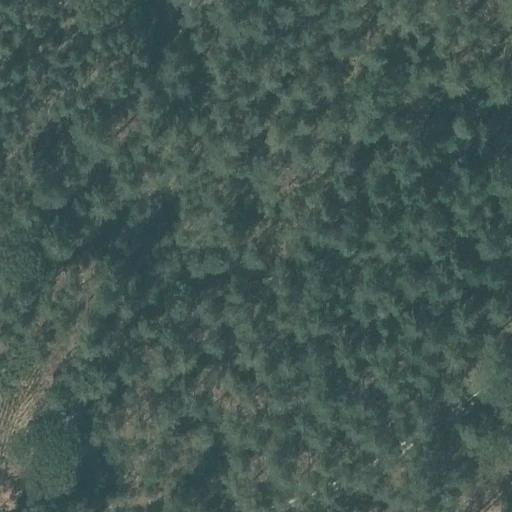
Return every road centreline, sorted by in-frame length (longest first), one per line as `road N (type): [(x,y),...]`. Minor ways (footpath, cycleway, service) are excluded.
road 1 (track): [(133,0),(210,422),(214,511)]
road 2 (track): [(234,511),(297,496),(394,448),(511,370)]
